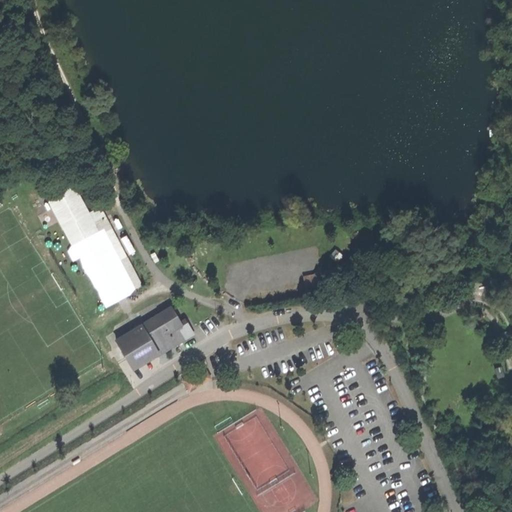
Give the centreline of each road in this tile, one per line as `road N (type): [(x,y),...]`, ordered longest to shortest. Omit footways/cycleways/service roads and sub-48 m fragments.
road 1 (residential): [(136,391),(255,322),(298,311),(360,313),(458,511)]
road 2 (track): [(255,322),(186,291),(157,267),(95,149),(35,0)]
road 3 (unclassified): [(0,477),(136,391)]
